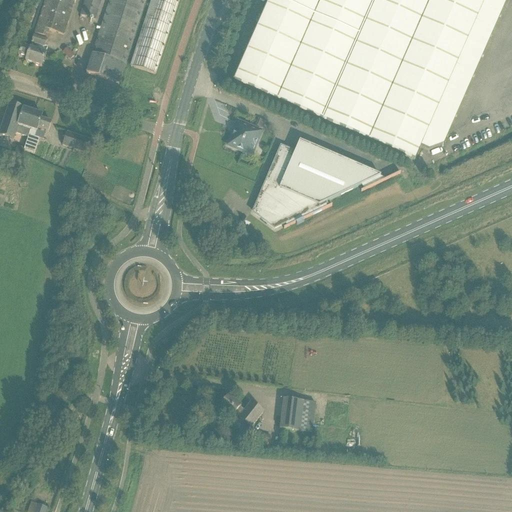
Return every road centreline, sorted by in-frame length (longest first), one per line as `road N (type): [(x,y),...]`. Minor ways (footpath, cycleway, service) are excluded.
road 1 (primary): [(265,287),(511,187)]
road 2 (unclassified): [(177,130),(0,79)]
road 3 (primary): [(84,511),(123,371)]
road 4 (tertiary): [(177,130),(218,0)]
